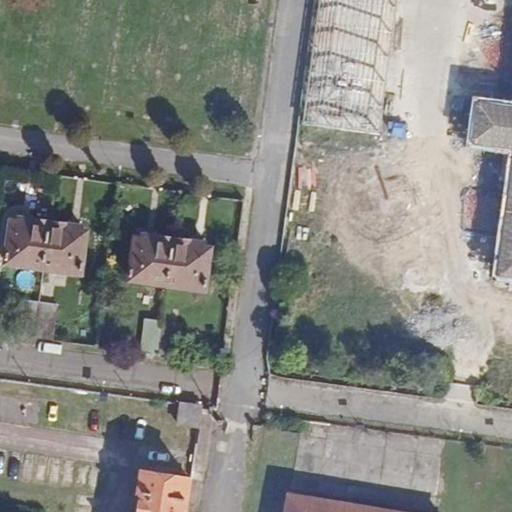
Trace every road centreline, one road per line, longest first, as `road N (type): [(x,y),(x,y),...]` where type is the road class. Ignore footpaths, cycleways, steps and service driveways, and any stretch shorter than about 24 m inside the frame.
road 1 (unclassified): [(235,393),(511,429)]
road 2 (residential): [(0,139),(265,175)]
road 3 (residential): [(0,359),(235,393)]
road 4 (unclassified): [(265,175),(235,393)]
road 5 (unclassified): [(289,0),(265,175)]
road 6 (residential): [(235,393),(215,511)]
